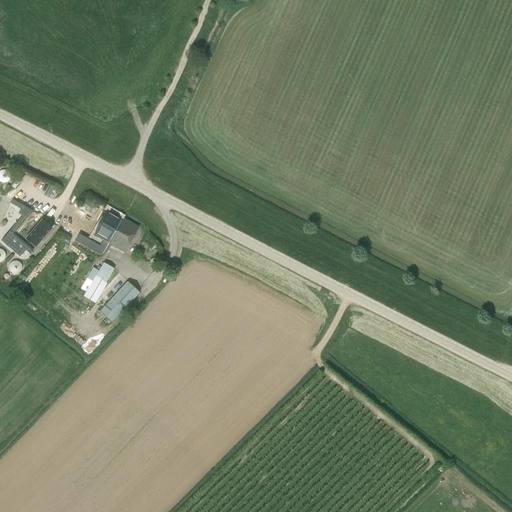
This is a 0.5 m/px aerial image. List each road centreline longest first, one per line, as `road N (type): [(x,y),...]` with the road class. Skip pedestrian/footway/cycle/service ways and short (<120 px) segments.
road 1 (unclassified): [(511,379),(0,116)]
road 2 (track): [(128,180),(208,0)]
